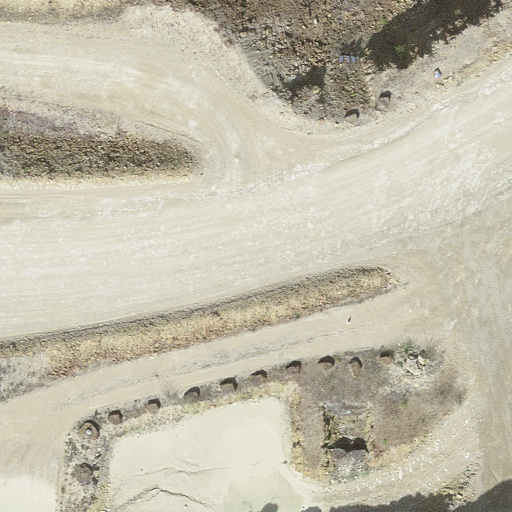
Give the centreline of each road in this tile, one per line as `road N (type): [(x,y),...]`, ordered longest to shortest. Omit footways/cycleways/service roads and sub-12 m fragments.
road 1 (track): [(511,116),(377,208),(172,273),(0,314)]
road 2 (track): [(0,80),(214,133),(377,208)]
